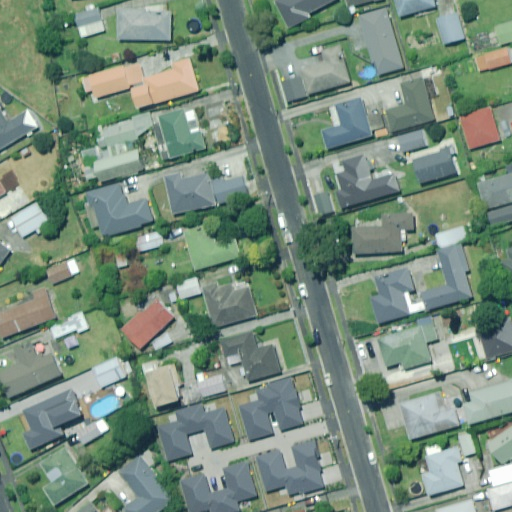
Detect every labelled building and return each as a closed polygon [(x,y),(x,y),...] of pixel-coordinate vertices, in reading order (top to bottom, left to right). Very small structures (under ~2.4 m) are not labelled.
[(339,0),(282,0),(277,2),(291,30),(314,18),(312,14),(339,0)] [(396,0),(402,18),(438,8),(435,0),(396,0)] [(106,32),(100,9),(76,16),(83,39),(106,32)] [(173,41),(173,10),(120,10),(120,41),(173,41)] [(388,11),(362,19),(380,77),(407,68),(388,11)] [(466,40),(459,14),(438,21),(445,46),(466,40)] [(511,43),(511,23),(496,28),(502,46),(511,43)] [(352,84),(341,47),(325,52),(328,63),(303,70),(305,77),(283,84),(288,103),(352,84)] [(511,64),(511,58),(509,49),(477,59),(481,74),(511,64)] [(202,92),(192,59),(172,66),(174,71),(146,80),(141,62),(83,79),(88,94),(95,92),(98,100),(135,89),(141,110),(202,92)] [(436,121),(424,79),(402,85),(408,106),(388,112),(394,133),(436,121)] [(336,104),(342,124),(322,130),(328,149),(374,135),(363,96),(336,104)] [(154,134),(163,162),(209,149),(195,104),(97,133),(102,150),(109,148),(112,160),(97,164),(102,184),(146,171),(140,152),(130,155),(126,143),(154,134)] [(502,141),(491,104),(461,113),(472,150),(502,141)] [(222,105),(203,111),(214,145),(232,140),(222,105)] [(9,123),(0,107),(0,152),(25,138),(14,120),(9,123)] [(378,138),(389,135),(388,129),(376,132),(378,138)] [(428,146),(424,130),(400,137),(404,153),(428,146)] [(458,154),(455,143),(448,145),(449,148),(440,151),(441,154),(415,162),(422,185),(459,174),(453,156),(458,154)] [(344,161),(347,171),(338,174),(343,190),(338,192),(343,210),(402,193),(396,173),(374,180),(367,154),(344,161)] [(0,198),(20,187),(11,173),(0,179),(0,178),(0,198)] [(218,206),(250,198),(246,178),(213,185),(211,173),(193,177),(193,174),(166,180),(174,216),(218,206)] [(488,213),(511,206),(511,175),(480,185),(488,213)] [(128,206),(122,184),(88,194),(91,208),(88,209),(94,229),(101,227),(104,239),(155,224),(148,200),(128,206)] [(334,213),(328,194),(315,198),(321,217),(334,213)] [(53,228),(40,204),(13,220),(24,239),(38,231),(41,235),(53,228)] [(511,206),(488,213),(493,229),(511,223),(511,206)] [(350,242),(355,242),(356,256),(404,252),(403,243),(410,242),(410,231),(417,230),(416,215),(384,218),(385,221),(354,223),(354,230),(349,230),(350,242)] [(213,247),(207,226),(185,233),(197,272),(243,258),(238,239),(213,247)] [(468,226),(438,234),(442,250),(472,241),(468,226)] [(166,246),(162,233),(136,240),(140,254),(166,246)] [(0,269),(12,254),(0,245),(0,269)] [(429,310),(474,298),(467,273),(471,272),(464,246),(440,253),(449,284),(424,291),(429,310)] [(130,267),(126,252),(116,254),(120,269),(130,267)] [(81,274),(73,255),(46,267),(55,286),(81,274)] [(413,314),(407,294),(417,291),(411,270),(392,276),(393,279),(379,283),(383,296),(373,299),(381,324),(413,314)] [(203,295),(198,279),(178,285),(183,301),(203,295)] [(236,293),(233,285),(204,294),(215,330),(260,317),(252,288),(236,293)] [(57,320),(49,298),(0,316),(0,327),(5,339),(57,320)] [(177,319),(159,299),(124,330),(142,350),(177,319)] [(89,327),(83,314),(69,320),(70,323),(52,330),(56,341),(89,327)] [(511,352),(511,314),(478,323),(488,359),(511,352)] [(439,341),(432,317),(419,321),(421,327),(379,339),(388,369),(404,364),(406,371),(434,363),(429,344),(439,341)] [(261,351),(256,333),(223,343),(229,366),(244,362),(250,383),(282,373),(274,347),(261,351)] [(483,363),(478,345),(437,357),(442,375),(483,363)] [(64,377),(52,348),(30,357),(27,349),(18,353),(23,365),(0,374),(11,399),(64,377)] [(129,378),(120,358),(94,369),(103,389),(129,378)] [(206,380),(204,373),(197,375),(198,378),(181,383),(176,366),(161,371),(159,362),(147,365),(160,409),(181,403),(183,409),(204,402),(204,399),(228,392),(223,375),(206,380)] [(511,382),(475,394),(466,406),(472,426),(511,414),(511,382)] [(86,418),(73,389),(24,411),(34,432),(25,436),(32,452),(66,436),(63,429),(86,418)] [(276,419),(269,395),(241,403),(253,444),(290,434),(286,417),(276,419)] [(444,414),(438,395),(401,406),(412,441),(465,425),(460,409),(444,414)] [(226,455),(225,450),(227,449),(224,438),(229,437),(225,423),(218,425),(216,419),(180,428),(185,447),(172,451),(177,468),(226,455)] [(101,422),(78,435),(85,447),(108,434),(101,422)] [(511,461),(511,430),(491,445),(505,466),(511,461)] [(479,454),(472,432),(460,436),(467,457),(479,454)] [(463,462),(459,449),(429,457),(433,473),(424,476),(430,497),(465,487),(458,464),(463,462)] [(91,485),(68,450),(43,467),(55,484),(45,490),(57,508),(91,485)] [(291,469),(285,450),(243,463),(257,505),(276,499),(274,495),(293,489),(287,470),(291,469)] [(162,511),(177,502),(147,462),(124,479),(140,500),(125,511),(162,511)] [(495,488),(511,483),(511,465),(490,472),(495,488)] [(232,511),(237,511),(226,476),(185,488),(192,511),(232,511)] [(511,507),(511,484),(489,491),(495,511),(511,507)] [(100,511),(92,502),(79,511),(100,511)] [(476,511),(474,503),(441,511),(476,511)]
